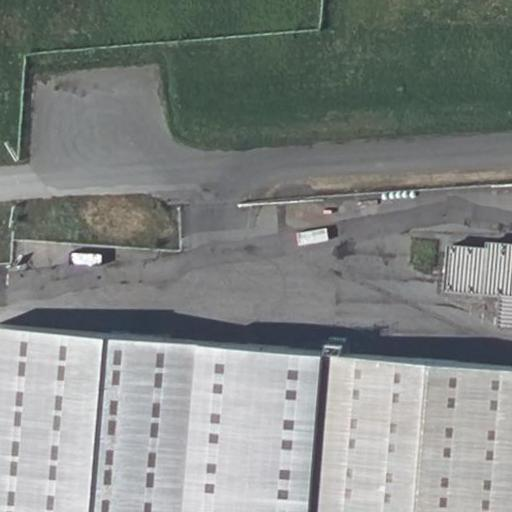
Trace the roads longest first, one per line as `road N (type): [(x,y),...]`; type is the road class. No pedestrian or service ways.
road 1 (residential): [(511,145),(100,159)]
road 2 (unknown): [(217,297),(511,350)]
road 3 (unknown): [(511,268),(229,235)]
road 4 (unknown): [(0,269),(29,263),(217,297)]
